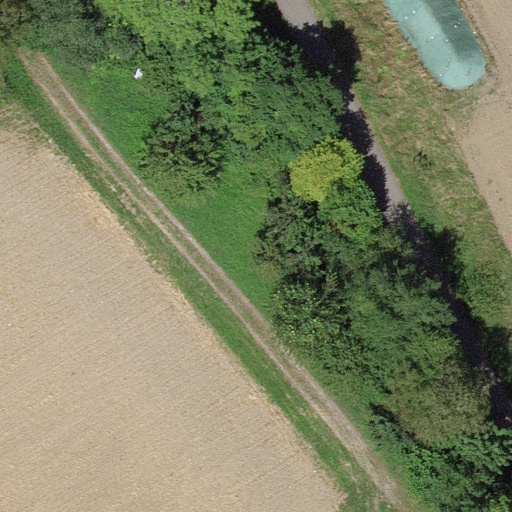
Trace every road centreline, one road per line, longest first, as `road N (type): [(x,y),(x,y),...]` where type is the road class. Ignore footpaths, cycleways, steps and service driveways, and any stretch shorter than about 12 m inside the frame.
road 1 (track): [(401,511),(34,77),(3,0)]
road 2 (track): [(511,434),(446,325),(285,0)]
